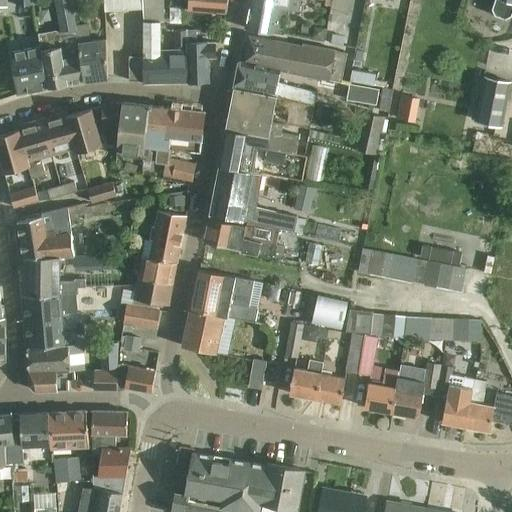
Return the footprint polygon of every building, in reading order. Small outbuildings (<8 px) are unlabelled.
[(39,35),(41,46),(49,88),(85,81),(78,30),(75,0),(56,0),(62,31),(39,35)] [(119,11),(118,0),(104,0),(106,12),(119,11)] [(131,0),(118,0),(119,11),(132,10),(131,0)] [(131,0),(132,10),(144,9),(143,0),(131,0)] [(143,0),(144,9),(146,44),(145,58),(145,64),(145,81),(145,83),(210,81),(209,58),(217,57),(217,42),(197,43),(197,30),(177,31),(178,50),(161,51),(161,23),(165,22),(164,0),(143,0)] [(190,0),(189,10),(226,13),(227,13),(228,0),(190,0)] [(251,0),(246,28),(251,29),(273,33),(284,35),(288,13),(299,16),(301,0),(321,0),(324,0),(251,0)] [(511,0),(495,0),(493,9),(496,15),(506,19),(511,15),(511,13),(511,0)] [(107,28),(78,30),(85,81),(108,80),(107,28)] [(249,35),(249,37),(244,62),(280,69),(280,70),(341,82),(347,52),(303,44),(302,46),(249,35)] [(15,52),(20,93),(20,94),(49,88),(41,46),(15,52)] [(145,58),(130,57),(130,80),(145,81),(145,64),(145,58)] [(277,82),(280,70),(280,69),(244,62),(239,61),(233,87),(234,87),(275,95),(314,105),(316,92),(277,82)] [(475,119),(502,125),(511,82),(484,77),(475,119)] [(378,104),(380,88),(351,83),(348,99),(378,104)] [(299,135),(278,131),(280,122),(310,127),(314,105),(275,95),(234,87),(226,127),(255,133),(255,132),(269,135),(267,149),(296,154),(299,135)] [(102,104),(102,106),(103,128),(118,127),(119,103),(102,104)] [(149,106),(136,105),(121,104),(118,152),(144,153),(149,106)] [(168,164),(169,157),(170,147),(171,136),(164,135),(168,108),(149,106),(144,153),(143,161),(151,162),(152,152),(149,152),(150,146),(158,147),(157,162),(165,164),(168,164)] [(102,145),(92,109),(92,108),(67,115),(67,116),(76,148),(75,148),(77,152),(102,145)] [(206,112),(168,108),(164,135),(171,136),(170,147),(202,151),(206,112)] [(52,155),(75,148),(76,148),(67,116),(67,115),(66,112),(41,119),(52,155)] [(364,113),(356,148),(376,152),(383,117),(364,113)] [(52,155),(41,119),(17,126),(18,130),(18,129),(29,166),(28,166),(32,178),(46,174),(41,158),(52,155)] [(226,127),(219,165),(253,171),(258,147),(267,149),(269,135),(255,132),(255,133),(226,127)] [(0,158),(4,173),(28,166),(29,166),(18,129),(18,130),(0,134),(0,158)] [(333,135),(329,171),(342,172),(346,137),(333,135)] [(267,150),(265,161),(282,164),(284,153),(267,150)] [(196,164),(169,157),(168,164),(165,164),(164,174),(193,182),(196,164)] [(219,165),(215,185),(258,194),(262,173),(253,171),(219,165)] [(293,211),(292,213),(322,220),(325,208),(295,201),(299,184),(282,180),(276,207),(293,211)] [(74,181),(61,185),(63,195),(77,191),(74,181)] [(88,188),(92,202),(116,195),(113,181),(88,188)] [(50,199),(63,195),(61,185),(47,189),(50,199)] [(258,194),(215,185),(210,212),(253,222),(281,229),(302,234),(306,218),(256,207),(258,194)] [(35,186),(10,193),(14,207),(39,200),(35,186)] [(17,218),(25,258),(61,256),(75,256),(68,212),(73,211),(73,214),(86,212),(84,205),(85,205),(84,203),(17,218)] [(152,228),(150,239),(154,240),(150,259),(177,262),(186,216),(185,216),(159,211),(156,229),(152,228)] [(209,217),(204,241),(241,249),(240,251),(258,254),(281,259),(284,246),(277,245),(281,229),(253,222),(247,221),(246,226),(210,218),(210,217),(209,217)] [(451,226),(451,240),(469,240),(469,227),(451,226)] [(462,252),(423,245),(421,257),(459,264),(462,252)] [(358,272),(370,274),(374,251),(362,248),(358,272)] [(385,253),(374,251),(370,274),(380,276),(385,253)] [(391,278),(395,255),(385,253),(380,276),(391,278)] [(395,255),(391,278),(401,280),(406,257),(395,255)] [(61,282),(61,256),(25,258),(24,296),(78,293),(78,288),(79,288),(86,288),(86,279),(76,279),(76,281),(61,282)] [(169,305),(177,262),(150,259),(142,257),(133,298),(169,305)] [(401,280),(411,282),(416,259),(410,258),(406,257),(401,280)] [(411,282),(424,285),(428,261),(416,259),(411,282)] [(424,285),(436,287),(441,264),(428,261),(424,285)] [(436,287),(448,289),(453,266),(441,264),(436,287)] [(465,268),(453,266),(448,289),(463,292),(467,269),(465,268)] [(190,308),(224,315),(224,316),(227,316),(254,322),(257,308),(263,282),(254,280),(235,276),(199,269),(190,308)] [(24,296),(29,348),(82,343),(82,341),(84,341),(83,332),(71,332),(71,330),(63,331),(62,311),(79,310),(78,294),(79,294),(79,288),(78,288),(78,293),(24,296)] [(123,322),(157,327),(160,310),(126,304),(123,322)] [(224,315),(190,308),(182,346),(216,353),(224,316),(224,315)] [(361,310),(350,309),(345,331),(359,333),(361,310)] [(373,311),(361,310),(359,333),(370,334),(372,313),(373,313),(373,311)] [(318,349),(322,314),(309,312),(305,347),(318,349)] [(384,314),(373,313),(372,313),(370,334),(381,335),(384,314)] [(395,315),(384,314),(381,335),(392,336),(395,315)] [(406,316),(395,315),(392,336),(404,337),(405,337),(406,316)] [(419,317),(406,316),(405,337),(404,337),(404,338),(418,339),(419,317)] [(431,317),(419,317),(418,339),(430,339),(431,317)] [(444,318),(431,317),(430,339),(443,340),(444,318)] [(456,318),(444,318),(443,340),(455,340),(456,318)] [(468,319),(456,318),(455,340),(467,341),(468,319)] [(481,320),(468,319),(467,341),(480,342),(481,320)] [(292,321),(285,355),(297,357),(303,324),(292,321)] [(346,371),(358,373),(364,336),(352,334),(346,371)] [(377,338),(364,336),(358,373),(371,376),(377,338)] [(29,348),(27,348),(29,371),(74,368),(74,370),(86,369),(86,362),(70,364),(69,353),(85,352),(84,343),(82,343),(29,348)] [(118,343),(100,344),(100,369),(118,367),(119,363),(118,343)] [(254,360),(249,386),(261,389),(266,361),(254,359),(254,360)] [(294,368),(290,393),(317,398),(322,373),(324,362),(310,359),(308,370),(294,368)] [(428,362),(424,381),(398,376),(396,387),(391,412),(419,417),(424,386),(437,388),(442,364),(428,362)] [(100,369),(94,369),(94,390),(118,390),(120,363),(119,363),(118,367),(100,369)] [(155,371),(155,370),(120,363),(118,390),(126,389),(127,388),(151,392),(155,371)] [(442,364),(437,388),(448,390),(442,422),(443,422),(466,426),(475,379),(453,374),(454,366),(442,364)] [(75,379),(74,370),(74,368),(29,371),(30,385),(36,390),(67,389),(67,390),(68,390),(68,379),(75,379)] [(365,407),(391,412),(396,387),(394,387),(397,371),(386,369),(383,385),(369,382),(365,407)] [(345,377),(322,373),(317,398),(341,403),(345,377)] [(511,424),(511,423),(511,395),(496,392),(494,405),(494,406),(482,404),(482,403),(486,381),(475,379),(466,426),(489,431),(490,431),(492,420),(511,424)] [(127,411),(116,411),(96,409),(96,448),(109,448),(116,447),(116,434),(127,434),(127,411)] [(52,413),(55,448),(90,447),(87,411),(52,413)] [(15,442),(3,443),(6,464),(13,464),(23,463),(22,449),(55,448),(52,413),(12,415),(15,442)] [(12,415),(0,416),(0,468),(6,468),(6,464),(3,443),(15,442),(12,415)] [(131,447),(130,446),(130,447),(116,447),(109,448),(96,448),(96,453),(104,455),(101,476),(96,475),(95,484),(124,483),(126,475),(131,447)] [(182,511),(296,511),(305,470),(267,463),(267,466),(183,450),(171,510),(183,511),(182,511)] [(66,481),(71,480),(68,458),(56,458),(56,460),(55,460),(57,482),(66,481)] [(46,460),(31,460),(32,475),(46,474),(46,460)] [(124,483),(95,484),(94,489),(83,487),(79,511),(118,511),(122,494),(124,483)] [(363,511),(366,498),(339,493),(323,490),(318,511),(363,511)] [(384,511),(425,511),(427,509),(387,502),(384,511)]
